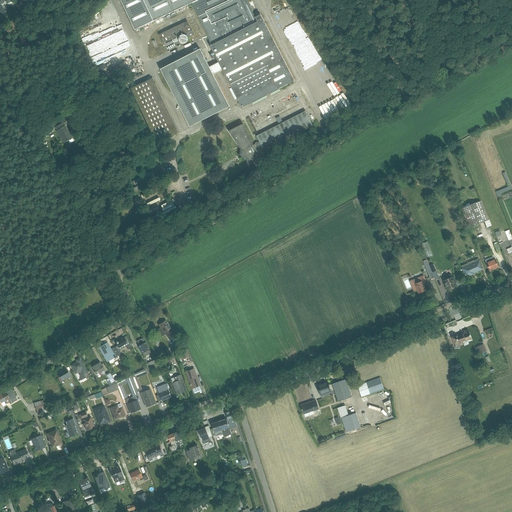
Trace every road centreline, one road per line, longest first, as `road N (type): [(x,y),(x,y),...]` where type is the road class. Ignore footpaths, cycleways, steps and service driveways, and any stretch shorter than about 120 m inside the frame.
road 1 (tertiary): [(511,289),(237,400)]
road 2 (tertiary): [(237,400),(0,489)]
road 3 (unclassified): [(322,139),(511,17)]
road 4 (unclassified): [(0,95),(113,272)]
road 5 (unclassified): [(186,229),(322,139)]
road 6 (residential): [(128,314),(0,392)]
